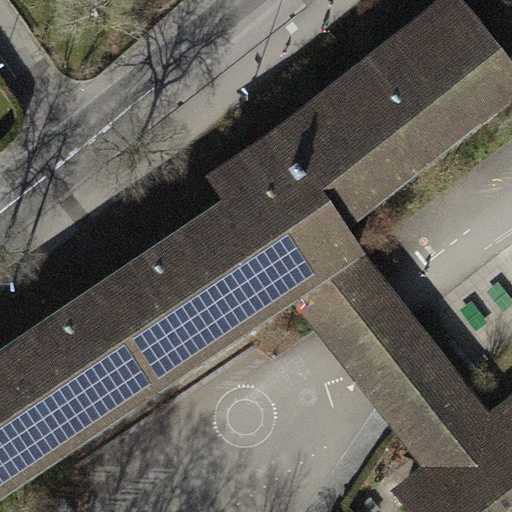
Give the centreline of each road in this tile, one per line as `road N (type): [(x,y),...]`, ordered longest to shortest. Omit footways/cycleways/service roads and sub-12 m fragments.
road 1 (tertiary): [(91,143),(266,0)]
road 2 (residential): [(91,143),(0,18)]
